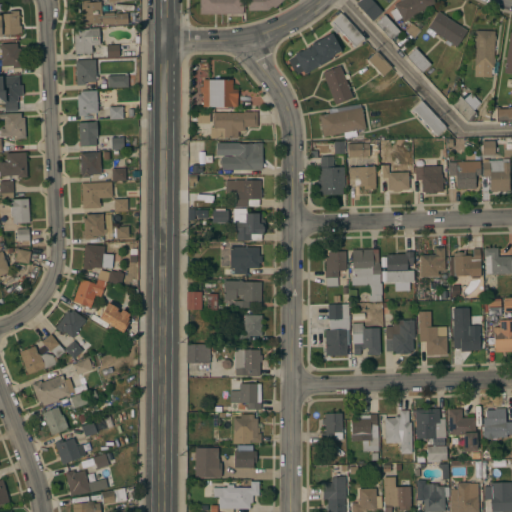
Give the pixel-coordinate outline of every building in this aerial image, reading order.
[(80,0),(89,0),(89,2),(100,1),(101,13),(113,12),(113,14),(126,13),(127,23),(114,25),(114,23),(101,24),(101,21),(82,23),(80,0)] [(242,0),(242,13),(199,13),(199,0),(242,0)] [(281,0),(274,7),(272,5),(267,10),(248,10),(248,0),(281,0)] [(370,0),(381,11),(372,20),(357,3),(360,0),(370,0)] [(400,0),(433,0),(434,1),(403,20),(401,17),(395,20),(389,11),(395,7),(393,4),(400,0)] [(0,13),(9,13),(9,10),(18,10),(19,25),(20,25),(21,34),(0,35),(0,13)] [(466,30),(454,49),(444,42),(446,39),(427,27),(437,11),(466,30)] [(363,37),(354,46),(342,33),(340,34),(338,31),(336,33),(331,28),(333,26),(330,23),(341,13),(363,37)] [(399,31),(390,39),(375,23),(384,15),(399,31)] [(98,27),(99,44),(91,44),(91,53),(74,53),(73,30),(89,29),(89,28),(98,27)] [(494,35),(495,35),(495,40),(494,40),(493,57),(494,57),(494,62),(493,62),(493,67),(491,67),(490,76),(473,76),(475,29),(494,30),(494,35)] [(510,31),(511,31),(511,73),(503,72),(510,31)] [(331,33),(342,52),(304,73),(294,54),(331,33)] [(0,43),(17,43),(17,48),(19,48),(19,51),(20,53),(21,67),(12,68),(12,65),(1,66),(0,43)] [(118,44),(118,56),(106,57),(105,44),(118,44)] [(430,64),(421,72),(406,56),(415,48),(430,64)] [(391,67),(382,75),(367,59),(376,51),(391,67)] [(94,59),(95,81),(84,81),(84,84),(76,85),(75,60),(94,59)] [(348,87),(353,85),(356,94),(351,96),(352,97),(335,104),(322,72),(339,65),(348,87)] [(0,76),(21,75),(22,94),(19,95),(19,96),(17,96),(18,101),(16,101),(17,110),(5,111),(4,102),(0,98),(0,76)] [(127,75),(128,87),(107,88),(107,75),(127,75)] [(202,92),(199,92),(199,86),(202,86),(202,79),(232,79),(232,89),(236,89),(236,106),(202,106),(202,92)] [(96,90),(97,112),(86,112),(86,115),(77,115),(76,94),(80,94),(79,91),(96,90)] [(460,97),(463,99),(470,93),(480,103),(473,110),(475,113),(467,121),(452,105),(460,97)] [(445,127),(436,135),(435,133),(433,135),(431,132),(432,131),(425,123),(424,124),(421,122),(423,120),(415,112),(413,113),(411,110),(421,101),(445,127)] [(362,103),(362,107),(361,107),(365,128),(355,130),(356,136),(344,137),(343,133),(322,136),(319,114),(329,113),(328,108),(362,103)] [(122,106),(122,118),(109,118),(108,106),(122,106)] [(499,106),(499,108),(508,108),(507,106),(511,106),(511,120),(496,121),(495,106),(499,106)] [(257,126),(244,126),(244,130),(237,130),(237,137),(210,137),(210,127),(213,127),(213,112),(241,112),(241,111),(257,111),(257,126)] [(0,112),(20,112),(20,117),(23,117),(25,137),(15,138),(15,135),(0,135),(0,128),(4,128),(3,118),(0,118),(0,112)] [(93,122),(93,121),(96,121),(97,136),(95,136),(95,145),(79,146),(78,122),(93,122)] [(122,137),(123,149),(111,149),(110,137),(122,137)] [(442,139),(443,149),(427,149),(427,140),(442,139)] [(0,140),(10,140),(11,150),(0,150),(0,140)] [(378,140),(393,140),(393,145),(391,145),(392,163),(406,163),(406,164),(411,164),(412,171),(411,171),(411,172),(409,172),(409,174),(407,174),(408,188),(400,189),(400,191),(392,191),(392,189),(387,189),(387,177),(381,177),(381,165),(379,165),(378,155),(378,142),(378,140)] [(494,140),(494,154),(482,154),(481,141),(494,140)] [(238,142),(238,144),(253,143),(261,142),(261,170),(221,170),(221,156),(234,156),(234,155),(215,155),(215,142),(238,142)] [(378,155),(347,156),(347,143),(378,142),(378,155)] [(25,151),(26,176),(18,177),(18,174),(0,174),(0,161),(6,161),(5,153),(25,151)] [(99,151),(100,173),(89,174),(89,176),(80,176),(79,152),(99,151)] [(331,157),(332,167),(334,167),(334,174),(345,174),(345,186),(342,186),(342,193),(325,193),(325,188),(322,188),(322,175),(320,175),(320,157),(331,157)] [(435,158),(435,159),(441,159),(441,164),(445,164),(446,174),(441,174),(442,191),(435,191),(435,194),(413,194),(412,173),(414,173),(414,160),(421,160),(421,158),(435,158)] [(508,191),(489,191),(489,176),(482,176),(482,162),(488,162),(488,160),(502,160),(502,158),(508,158),(508,191)] [(479,161),(480,175),(474,175),(475,188),(456,188),(455,175),(447,175),(447,162),(479,161)] [(348,167),(374,166),(375,188),(363,189),(363,185),(358,185),(358,186),(349,187),(348,167)] [(125,168),(125,179),(111,180),(111,168),(125,168)] [(0,180),(12,180),(13,198),(0,199),(0,180)] [(259,180),(259,189),(260,189),(260,199),(258,199),(258,205),(247,205),(247,206),(234,206),(234,192),(225,192),(225,180),(259,180)] [(110,181),(111,197),(98,197),(98,203),(100,203),(100,207),(82,208),(81,183),(110,181)] [(28,222),(12,223),(12,214),(10,214),(9,199),(27,198),(28,222)] [(127,198),(127,211),(113,212),(113,199),(127,198)] [(245,208),(245,213),(261,213),(261,219),(264,219),(264,226),(260,226),(260,239),(236,239),(236,233),(234,233),(234,222),(232,222),(232,208),(245,208)] [(226,222),(226,209),(210,209),(210,222),(226,222)] [(102,213),(103,228),(105,228),(106,233),(104,233),(104,235),(93,235),(93,238),(84,239),(83,217),(86,217),(86,214),(102,213)] [(127,226),(128,238),(115,238),(115,227),(127,226)] [(28,228),(28,240),(16,240),(16,229),(28,228)] [(104,245),(103,259),(122,261),(121,273),(122,274),(119,285),(107,282),(110,271),(103,267),(102,266),(102,268),(91,267),(91,269),(82,268),(84,244),(104,245)] [(258,246),(258,256),(261,256),(261,262),(258,262),(258,267),(246,267),(246,273),(233,273),(233,268),(229,268),(229,246),(258,246)] [(434,254),(434,247),(444,247),(444,270),(437,270),(437,275),(420,276),(419,255),(434,254)] [(497,247),(497,256),(511,256),(511,260),(511,272),(511,273),(490,274),(490,272),(485,272),(484,256),(483,247),(497,247)] [(30,251),(28,263),(14,260),(16,248),(30,251)] [(480,274),(467,275),(468,282),(458,283),(459,295),(451,295),(450,276),(449,276),(448,256),(453,256),(453,253),(465,252),(465,256),(472,255),(472,248),(479,248),(480,274)] [(377,249),(377,262),(379,262),(379,283),(381,282),(381,294),(380,294),(380,300),(368,301),(368,295),(370,295),(370,287),(368,283),(366,283),(366,284),(351,285),(351,276),(352,276),(351,249),(377,249)] [(0,251),(1,251),(9,271),(0,274),(0,251)] [(345,251),(345,270),(337,270),(337,277),(324,277),(324,270),(325,270),(325,257),(328,257),(327,251),(345,251)] [(404,253),(404,251),(412,251),(412,264),(406,264),(406,270),(413,269),(413,281),(386,282),(385,254),(404,253)] [(103,286),(100,296),(94,294),(89,307),(73,301),(81,279),(103,286)] [(260,307),(258,307),(258,301),(225,301),(225,281),(261,281),(260,307)] [(186,291),(201,291),(201,309),(186,309),(186,291)] [(207,293),(217,294),(216,310),(207,310),(207,293)] [(511,297),(511,311),(503,311),(503,300),(503,297),(511,297)] [(500,300),(500,307),(501,307),(501,314),(486,315),(486,308),(487,308),(487,300),(500,300)] [(99,318),(101,315),(102,304),(106,306),(107,302),(117,308),(116,310),(119,312),(121,309),(129,313),(127,317),(128,318),(126,321),(128,321),(122,332),(99,318)] [(348,303),(348,329),(347,329),(348,345),(346,345),(347,354),(325,355),(324,330),(329,329),(329,319),(328,320),(327,304),(348,303)] [(85,319),(75,333),(76,333),(74,336),(73,335),(72,337),(63,330),(62,332),(55,327),(67,310),(70,312),(72,309),(85,319)] [(418,311),(429,311),(430,326),(445,326),(446,354),(426,355),(425,341),(419,341),(418,311)] [(261,314),(261,335),(249,335),(249,341),(236,341),(236,334),(243,334),(243,314),(261,314)] [(414,338),(412,338),(412,352),(394,353),(394,350),(385,351),(384,338),(385,338),(385,326),(392,326),(391,320),(413,319),(414,338)] [(511,319),(511,351),(495,351),(495,348),(493,348),(492,327),(498,327),(498,320),(511,319)] [(362,322),(362,328),(378,327),(379,354),(367,354),(367,353),(366,353),(366,351),(367,351),(367,347),(364,347),(364,349),(362,349),(362,350),(360,350),(360,354),(353,355),(353,343),(352,343),(351,323),(362,322)] [(452,325),(460,325),(460,326),(478,325),(478,332),(479,332),(479,349),(470,350),(470,351),(460,351),(460,348),(453,348),(452,325)] [(50,334),(64,352),(57,358),(50,351),(41,341),(50,334)] [(73,340),(82,350),(73,358),(64,348),(73,340)] [(209,344),(209,362),(186,362),(186,344),(209,344)] [(19,351),(34,345),(37,354),(39,355),(45,353),(52,355),(55,363),(27,374),(19,351)] [(259,349),(259,354),(261,355),(261,361),(259,361),(259,375),(235,375),(235,368),(233,368),(233,349),(259,349)] [(88,358),(92,368),(77,374),(72,364),(88,358)] [(31,383),(40,380),(41,382),(62,374),(64,379),(68,377),(73,391),(69,393),(69,394),(58,398),(58,399),(42,405),(40,400),(38,402),(31,383)] [(239,382),(239,383),(261,383),(260,410),(237,410),(237,403),(234,402),(234,393),(233,393),(233,381),(239,382)] [(69,397),(81,392),(82,394),(94,389),(97,398),(73,407),(69,397)] [(57,406),(61,415),(62,414),(68,428),(50,435),(42,412),(57,406)] [(438,408),(439,418),(444,418),(445,437),(416,439),(414,409),(438,408)] [(461,408),(461,417),(475,416),(476,450),(464,451),(463,434),(449,435),(447,409),(461,408)] [(494,409),(494,408),(504,408),(505,422),(511,421),(511,434),(506,434),(506,436),(483,437),(483,418),(486,418),(485,410),(494,409)] [(384,418),(394,417),(394,415),(399,415),(399,410),(407,410),(408,422),(410,421),(411,453),(400,453),(400,441),(385,442),(384,418)] [(341,413),(342,438),(320,439),(320,432),(324,432),(324,423),(321,423),(321,418),(324,418),(324,413),(341,413)] [(378,445),(362,446),(361,440),(351,441),(350,418),(355,418),(355,415),(369,414),(376,413),(376,425),(377,425),(378,445)] [(253,414),(253,418),(257,418),(257,427),(259,427),(259,432),(257,432),(257,433),(260,433),(260,442),(247,442),(247,435),(232,435),(232,418),(240,418),(240,414),(253,414)] [(92,421),(96,432),(85,436),(81,426),(92,421)] [(53,442),(62,439),(62,441),(76,436),(79,445),(82,444),(86,454),(62,464),(53,442)] [(446,445),(446,459),(440,459),(440,461),(427,462),(426,446),(446,445)] [(111,450),(115,462),(97,469),(93,457),(111,450)] [(255,450),(255,462),(252,462),(252,465),(256,465),(256,470),(260,470),(260,477),(242,477),(242,469),(247,470),(247,467),(233,467),(233,450),(255,450)] [(219,453),(219,471),(209,471),(209,464),(212,464),(212,453),(219,453)] [(73,470),(74,472),(84,470),(87,482),(97,480),(99,489),(73,495),(72,490),(69,491),(68,487),(66,487),(65,482),(66,482),(64,472),(73,470)] [(383,511),(382,475),(395,475),(395,485),(397,485),(397,486),(400,486),(400,479),(408,479),(409,486),(410,509),(398,509),(398,505),(390,506),(390,511),(383,511)] [(345,498),(343,498),(343,511),(327,511),(327,498),(322,499),(322,483),(331,483),(331,477),(344,476),(345,498)] [(8,501),(0,503),(0,479),(2,479),(8,501)] [(424,480),(424,483),(431,483),(431,491),(436,491),(436,485),(443,485),(443,486),(448,486),(448,496),(444,496),(444,511),(423,511),(423,499),(416,499),(416,480),(424,480)] [(226,487),(226,484),(233,484),(233,487),(250,487),(250,481),(258,481),(258,495),(252,494),(252,502),(249,502),(249,508),(218,507),(218,495),(213,495),(213,487),(226,487)] [(511,511),(491,511),(491,499),(484,499),(483,485),(490,485),(490,482),(511,481),(511,511)] [(469,482),(469,483),(477,483),(477,511),(448,511),(448,501),(450,501),(449,489),(456,488),(455,482),(469,482)] [(123,487),(125,499),(102,503),(100,491),(123,487)] [(375,488),(375,494),(380,494),(381,509),(365,509),(365,511),(361,511),(351,511),(351,503),(358,503),(358,488),(375,488)] [(72,511),(71,504),(87,502),(86,500),(93,499),(93,503),(98,502),(99,511),(72,511)]
